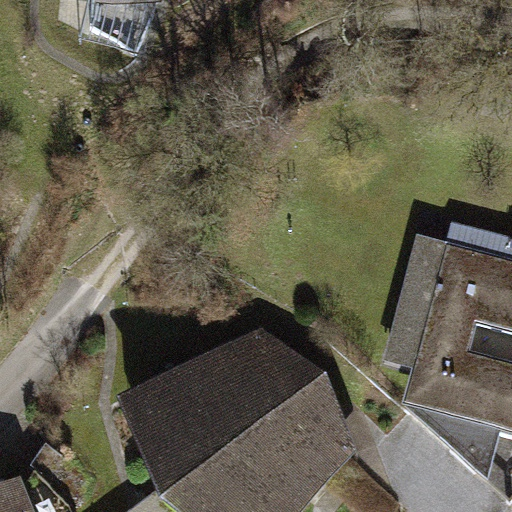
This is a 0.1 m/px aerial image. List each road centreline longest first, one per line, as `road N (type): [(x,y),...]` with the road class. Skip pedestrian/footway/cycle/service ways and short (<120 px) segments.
road 1 (track): [(511,23),(419,19),(337,35),(241,97),(92,281)]
road 2 (residential): [(92,281),(0,403)]
